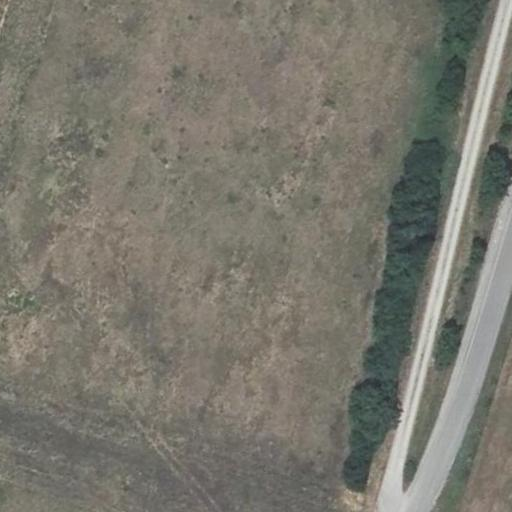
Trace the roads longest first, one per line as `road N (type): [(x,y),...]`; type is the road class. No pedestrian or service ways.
road 1 (track): [(387,511),(508,0)]
road 2 (unclassified): [(405,511),(454,415),(511,235)]
